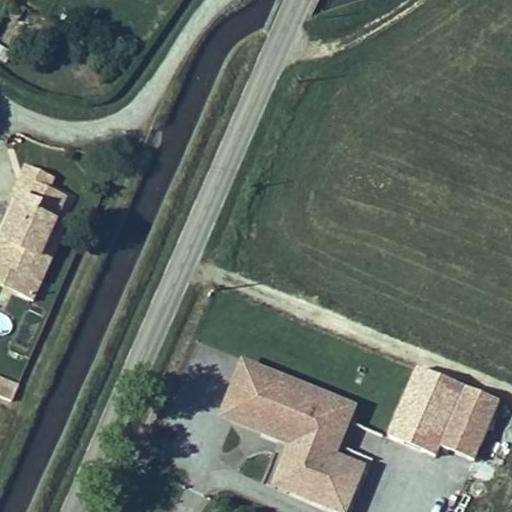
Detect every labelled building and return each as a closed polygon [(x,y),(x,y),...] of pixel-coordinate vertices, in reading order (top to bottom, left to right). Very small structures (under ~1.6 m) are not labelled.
[(0,60),(5,61),(8,48),(0,45),(0,60)] [(34,207),(41,192),(59,200),(63,190),(39,179),(27,204),(34,207)] [(42,286),(67,232),(78,209),(59,200),(41,192),(34,207),(6,269),(42,286)] [(76,237),(67,232),(42,286),(50,290),(76,237)] [(0,285),(34,303),(42,286),(6,269),(0,281),(0,285)] [(359,407),(299,383),(243,362),(221,420),(276,444),(265,483),(331,511),(350,511),(368,468),(340,456),(359,407)] [(499,403),(415,368),(386,438),(435,460),(440,450),(474,464),(499,403)] [(5,389),(0,399),(0,403),(23,414),(29,400),(5,389)]
